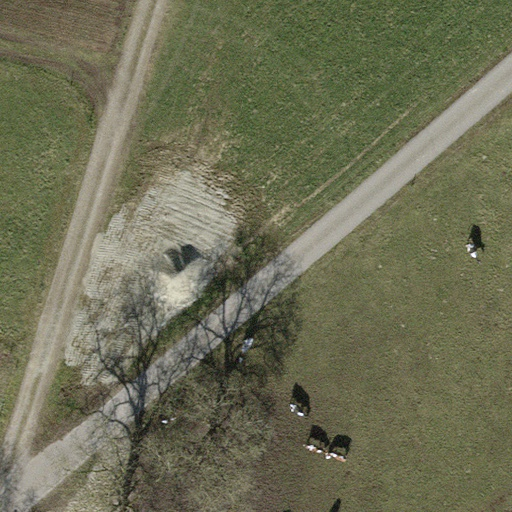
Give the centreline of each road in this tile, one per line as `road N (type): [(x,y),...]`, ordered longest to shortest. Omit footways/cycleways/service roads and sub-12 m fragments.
road 1 (residential): [(0,511),(511,76)]
road 2 (track): [(159,0),(5,507)]
